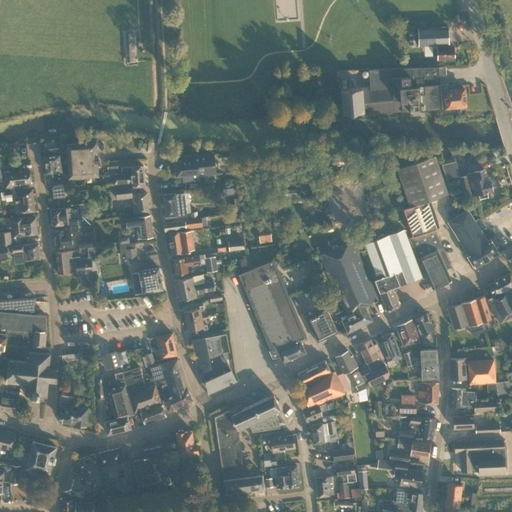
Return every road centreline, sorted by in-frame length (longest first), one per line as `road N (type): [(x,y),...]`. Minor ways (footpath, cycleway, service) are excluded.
road 1 (residential): [(200,408),(162,258),(150,157)]
road 2 (residential): [(428,511),(443,385),(433,299)]
road 3 (residential): [(200,408),(212,495),(309,494)]
road 4 (unclassified): [(282,371),(433,299)]
road 5 (residential): [(46,430),(55,344),(50,283)]
road 6 (tertiary): [(511,141),(474,0)]
road 7 (residential): [(50,283),(33,145)]
road 8 (unclassified): [(72,437),(108,441),(200,408)]
road 9 (residential): [(309,494),(282,371)]
